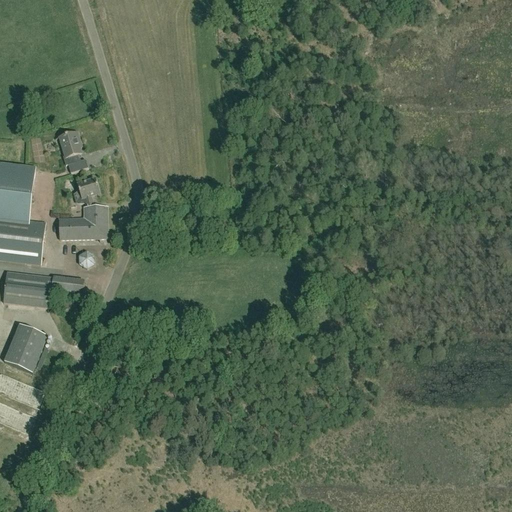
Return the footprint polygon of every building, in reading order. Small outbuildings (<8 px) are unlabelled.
[(66,160),(82,156),(80,150),(82,149),(77,134),(60,139),(66,160)] [(89,170),(86,161),(69,167),(71,175),(89,170)] [(0,261),(41,266),(45,225),(30,223),(37,169),(0,164),(0,261)] [(95,209),(91,198),(100,195),(95,180),(78,186),(80,195),(77,196),(80,205),(85,203),(87,209),(84,209),(85,220),(60,221),(60,242),(109,241),(108,209),(95,209)] [(88,271),(95,266),(95,257),(87,253),(79,257),(79,267),(88,271)] [(81,314),(84,283),(7,274),(5,305),(81,314)] [(20,327),(5,364),(32,375),(48,338),(20,327)] [(8,459),(16,461),(18,453),(10,451),(8,459)] [(7,473),(4,481),(0,479),(0,490),(10,494),(14,484),(12,483),(15,476),(7,473)]
